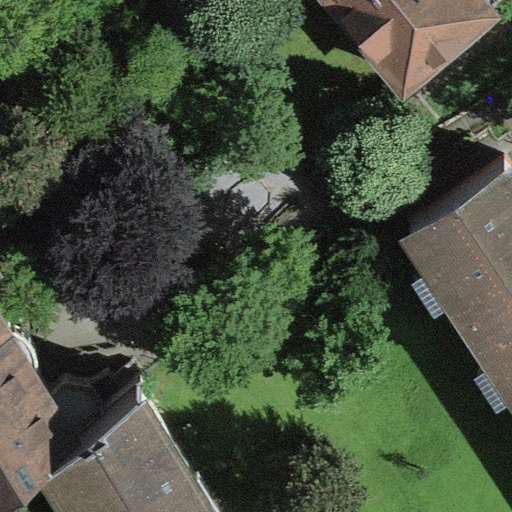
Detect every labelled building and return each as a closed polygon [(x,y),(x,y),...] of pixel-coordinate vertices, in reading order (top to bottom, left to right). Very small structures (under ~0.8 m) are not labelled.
[(169,0),(179,12),(193,0),(169,0)] [(343,0),(404,73),(491,0),(343,0)] [(0,60),(30,103),(76,62),(50,34),(37,47),(16,23),(0,37),(0,60)] [(411,213),(511,365),(511,161),(505,151),(411,213)] [(0,320),(9,315),(0,301),(0,242),(12,235),(0,215),(0,320)] [(9,315),(0,320),(0,484),(48,446),(106,400),(91,376),(65,369),(48,379),(36,360),(38,355),(37,346),(34,338),(30,330),(23,324),(16,320),(11,318),(9,315)] [(89,511),(222,511),(138,374),(106,400),(48,446),(86,507),(89,511)]
